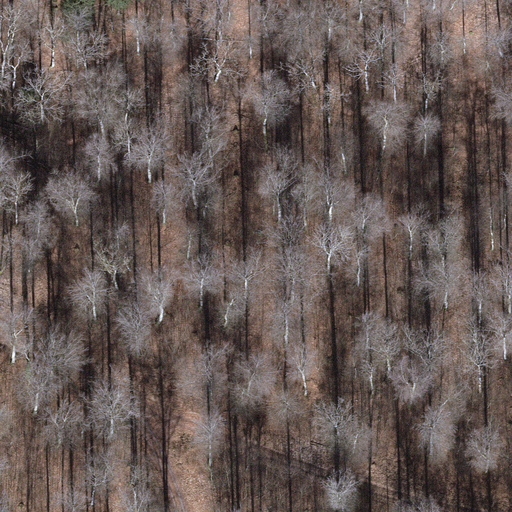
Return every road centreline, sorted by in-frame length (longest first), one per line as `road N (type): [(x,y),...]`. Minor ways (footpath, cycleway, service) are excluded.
road 1 (track): [(145,417),(464,511)]
road 2 (track): [(0,323),(145,417),(177,511)]
